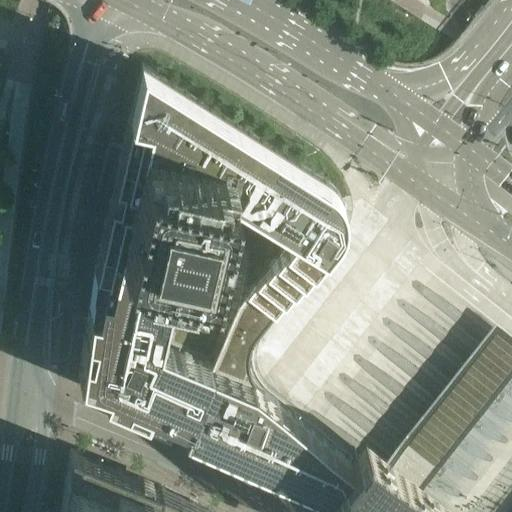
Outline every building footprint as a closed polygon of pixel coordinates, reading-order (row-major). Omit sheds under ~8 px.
[(80,371),(80,373),(79,378),(84,380),(83,381),(86,382),(86,381),(95,385),(95,386),(99,388),(100,387),(103,389),(103,390),(106,391),(106,390),(109,392),(114,394),(123,398),(125,399),(126,399),(143,406),(143,407),(147,409),(147,407),(164,414),(164,415),(164,414),(181,422),(180,423),(184,425),(187,419),(211,429),(209,436),(213,437),(223,441),(223,442),(225,443),(226,442),(237,447),(237,448),(239,449),(242,442),(267,453),(264,459),(267,461),(267,460),(325,485),(314,498),(331,511),(418,511),(349,457),(265,391),(262,389),(258,385),(254,380),(251,375),(249,369),(247,363),(247,356),(248,350),(250,344),(252,338),(256,333),(319,252),(330,239),(335,232),(337,230),(340,225),(341,219),(342,214),(343,208),(342,202),(340,197),(338,191),(334,187),(330,182),(326,179),(141,63),(130,114),(130,116),(129,116),(129,119),(128,119),(128,122),(125,133),(125,134),(125,136),(124,136),(124,137),(125,137),(121,155),(120,155),(120,158),(119,158),(122,159),(117,180),(124,182),(119,200),(110,197),(110,198),(110,200),(109,200),(109,201),(110,201),(106,219),(105,219),(105,220),(105,222),(104,222),(104,223),(105,223),(101,240),(100,240),(100,241),(100,243),(99,243),(99,244),(100,244),(96,262),(95,262),(95,263),(95,265),(94,265),(95,266),(95,267),(95,271),(94,270),(94,272),(95,272),(94,275),(93,275),(93,277),(94,277),(93,280),(92,282),(93,282),(93,285),(92,285),(92,286),(93,286),(92,290),(91,290),(91,291),(92,291),(91,294),(90,296),(91,296),(91,299),(90,299),(90,301),(91,301),(90,304),(89,304),(89,308),(89,312),(88,312),(88,316),(87,318),(88,318),(87,327),(86,327),(86,330),(87,330),(85,340),(94,342),(93,346),(92,351),(84,349),(83,349),(83,352),(82,361),(81,361),(80,367),(81,367),(81,371),(80,371)] [(299,335),(302,380),(342,406),(353,405),(357,398),(363,398),(363,393),(350,385),(365,384),(364,374),(377,373),(366,366),(365,342),(369,335),(354,336),(353,324),(348,333),(332,334),(329,290),(299,335)] [(409,496),(511,366),(511,332),(496,320),(377,471),(409,496)] [(155,511),(160,484),(70,447),(70,449),(63,496),(60,511),(155,511)] [(216,511),(208,507),(189,498),(188,501),(182,498),(168,492),(164,490),(165,486),(160,484),(155,511),(216,511)]
